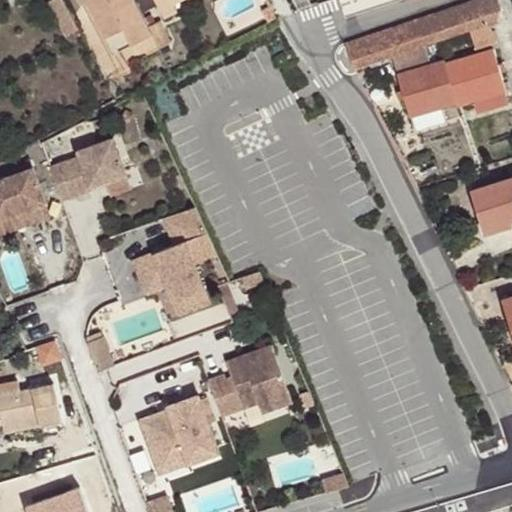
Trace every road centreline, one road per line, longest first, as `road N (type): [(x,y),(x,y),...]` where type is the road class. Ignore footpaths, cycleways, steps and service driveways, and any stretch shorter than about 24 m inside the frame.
road 1 (residential): [(435,0),(305,43),(381,150),(511,421)]
road 2 (residential): [(137,511),(61,297)]
